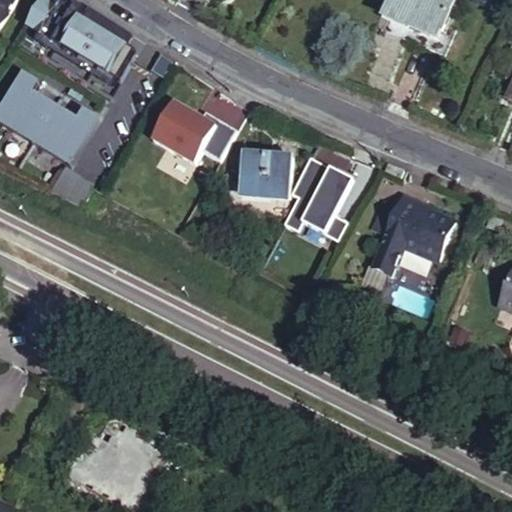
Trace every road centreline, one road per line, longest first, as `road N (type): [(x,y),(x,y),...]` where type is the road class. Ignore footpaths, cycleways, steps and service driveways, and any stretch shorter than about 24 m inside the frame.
road 1 (secondary): [(511,486),(0,226)]
road 2 (secondary): [(0,266),(473,511)]
road 3 (residential): [(121,0),(376,131),(511,185)]
road 4 (unknown): [(143,15),(90,148)]
